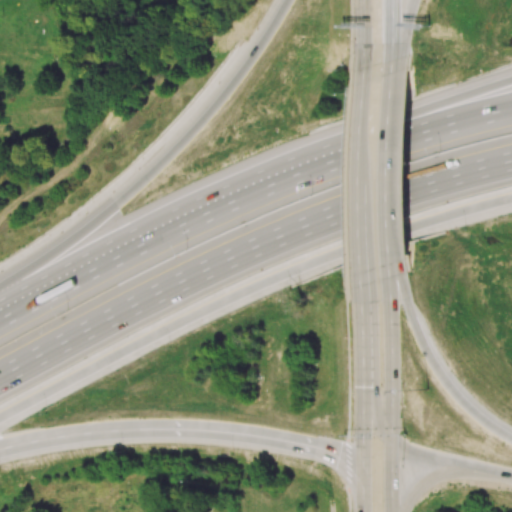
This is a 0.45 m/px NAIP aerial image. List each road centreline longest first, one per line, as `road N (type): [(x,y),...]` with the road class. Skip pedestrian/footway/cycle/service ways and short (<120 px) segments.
road 1 (motorway): [(0,372),(290,224),(511,154)]
road 2 (motorway): [(0,416),(230,295),(455,212)]
road 3 (motorway): [(285,0),(252,52),(166,152),(0,282)]
road 4 (motorway): [(0,448),(84,432),(197,428),(309,445),(364,471)]
road 5 (motorway): [(511,74),(373,127),(224,202)]
road 6 (motorway): [(511,108),(348,152),(224,202)]
road 7 (motorway): [(224,202),(0,318)]
road 8 (primary): [(392,511),(392,264)]
road 9 (motorway): [(511,439),(440,375),(392,264)]
road 10 (primary): [(392,264),(393,72)]
road 11 (motorway): [(363,386),(374,420),(392,440),(511,474)]
